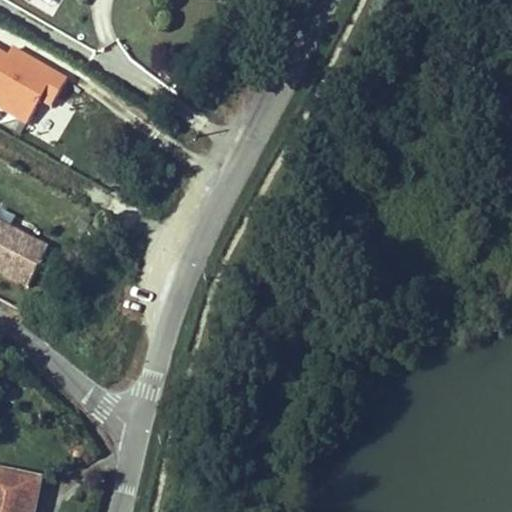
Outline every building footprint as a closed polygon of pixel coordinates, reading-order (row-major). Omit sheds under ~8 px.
[(0,92),(11,98),(3,111),(29,126),(44,101),(49,92),(60,99),(70,82),(16,51),(10,60),(6,66),(0,61),(0,92)] [(10,60),(0,54),(0,61),(6,66),(10,60)] [(0,92),(0,109),(3,111),(11,98),(0,92)] [(49,92),(44,101),(55,108),(60,99),(49,92)] [(0,277),(30,293),(51,252),(0,225),(0,277)] [(24,511),(31,482),(0,475),(0,511),(24,511)] [(34,511),(41,484),(31,482),(24,511),(34,511)]
